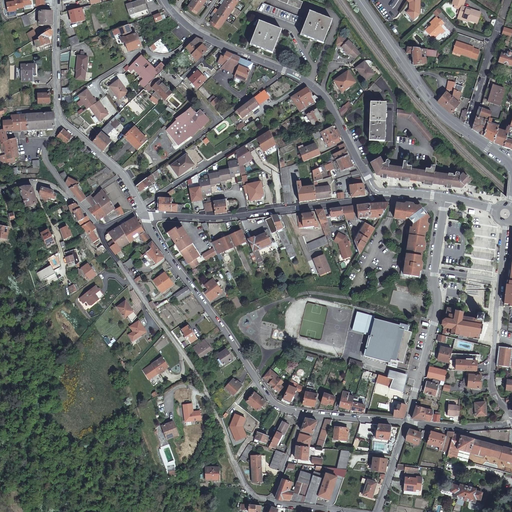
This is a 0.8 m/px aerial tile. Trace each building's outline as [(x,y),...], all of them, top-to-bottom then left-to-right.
[(31,4),(30,0),(9,0),(5,1),(7,13),(16,11),(15,9),(23,7),(23,5),(31,4)] [(147,9),(144,0),(141,0),(139,1),(131,3),(126,5),(129,15),(135,13),(147,9)] [(191,0),(191,1),(187,7),(196,13),(205,0),(191,0)] [(237,0),(224,0),(222,4),(218,10),(213,17),(209,23),(218,29),(237,0)] [(406,0),(409,2),(409,9),(406,12),(410,16),(414,13),(419,14),(419,8),(419,0),(406,0)] [(464,1),(462,0),(453,0),(452,5),(454,5),(459,7),(461,8),(458,17),(470,21),(477,23),(480,13),(462,7),(464,1)] [(301,18),(262,3),(257,8),(299,24),(301,18)] [(84,20),(81,8),(69,11),(72,23),(84,20)] [(52,25),(52,11),(41,11),(39,12),(39,25),(52,25)] [(332,20),(309,11),(309,12),(304,26),(302,31),(300,35),(310,38),(314,40),(323,43),(332,20)] [(162,20),(159,13),(152,15),(155,22),(162,20)] [(31,24),(27,14),(21,16),(25,26),(31,24)] [(440,33),(443,30),(440,26),(444,23),(439,19),(436,17),(430,23),(431,25),(425,31),(433,39),(440,33)] [(281,30),(259,21),(250,44),(272,53),(281,30)] [(132,32),(129,24),(118,28),(121,36),(132,32)] [(121,36),(118,28),(112,30),(115,38),(121,36)] [(511,32),(511,30),(504,28),(502,35),(510,37),(511,32)] [(52,29),(51,29),(38,37),(39,40),(34,41),(36,48),(40,47),(44,45),(49,43),(47,37),(52,36),(52,29)] [(36,36),(33,30),(27,33),(30,39),(36,36)] [(141,47),(136,33),(125,37),(125,36),(123,37),(125,42),(129,52),(141,47)] [(79,43),(76,36),(68,39),(71,46),(79,43)] [(193,46),(199,39),(196,37),(194,39),(190,43),(193,46)] [(348,40),(337,37),(334,45),(341,48),(348,54),(349,53),(355,59),(360,54),(355,48),(355,47),(348,40)] [(193,46),(197,50),(201,45),(203,44),(205,42),(199,39),(193,46)] [(154,43),(160,54),(166,50),(160,40),(154,43)] [(33,44),(32,41),(30,42),(26,45),(24,46),(21,48),(17,50),(19,53),(33,44)] [(211,45),(205,42),(203,44),(201,45),(197,50),(192,54),(197,60),(207,50),(208,49),(208,48),(211,45)] [(474,48),(456,42),(453,51),(461,54),(477,59),(479,51),(473,49),(474,48)] [(193,46),(190,43),(186,47),(189,50),(189,51),(192,54),(197,50),(193,46)] [(426,55),(427,50),(407,47),(407,50),(406,54),(412,54),(413,65),(414,66),(426,64),(426,58),(421,58),(421,55),(426,55)] [(509,49),(507,49),(503,47),(498,63),(511,67),(511,54),(508,53),(509,49)] [(224,64),(226,61),(233,55),(226,52),(224,57),(221,55),(218,62),(224,64)] [(240,57),(233,55),(226,61),(236,65),(240,57)] [(78,64),(77,64),(76,71),(87,72),(88,57),(78,56),(77,62),(78,62),(78,64)] [(155,70),(141,56),(131,65),(132,66),(130,68),(132,70),(134,67),(145,79),(140,83),(144,88),(165,67),(161,64),(155,70)] [(236,65),(226,61),(224,64),(220,68),(233,73),(236,65)] [(373,74),(364,61),(355,67),(365,80),(373,74)] [(37,76),(37,63),(34,63),(34,64),(21,65),(22,80),(33,80),(33,76),(37,76)] [(250,70),(239,65),(234,76),(235,76),(234,80),(234,81),(239,83),(240,82),(241,80),(242,81),(242,79),(246,81),(250,70)] [(206,79),(197,71),(189,79),(197,87),(206,79)] [(356,83),(348,71),(334,80),(338,86),(339,85),(341,87),(339,89),(342,93),(356,83)] [(127,92),(118,79),(109,85),(118,99),(127,92)] [(488,100),(500,104),(504,89),(495,86),(496,81),(490,79),(483,98),(488,100)] [(164,100),(171,92),(159,80),(152,87),(156,92),(152,96),(158,100),(161,97),(164,100)] [(453,91),(454,90),(456,82),(450,80),(447,89),(453,91)] [(381,90),(374,83),(369,89),(376,96),(381,90)] [(308,107),(314,103),(320,100),(315,95),(312,97),(306,88),(291,97),(300,112),(301,111),(308,107)] [(96,102),(87,89),(77,96),(87,109),(89,107),(99,121),(108,114),(99,101),(96,102)] [(269,97),(264,90),(254,98),(235,111),(238,114),(239,113),(242,117),(252,110),(259,105),(269,97)] [(453,91),(452,97),(443,108),(450,114),(451,112),(459,104),(457,102),(461,93),(454,90),(453,91)] [(45,93),(45,91),(41,91),(41,93),(38,93),(38,103),(49,103),(49,93),(45,93)] [(437,102),(443,108),(452,97),(446,92),(439,100),(437,102)] [(208,100),(215,108),(221,103),(215,95),(208,100)] [(488,100),(483,98),(482,104),(488,107),(489,103),(499,106),(500,104),(488,100)] [(349,101),(344,106),(348,110),(352,106),(349,101)] [(386,103),(370,102),(370,110),(370,114),(369,129),(369,133),(369,141),(385,141),(386,103)] [(317,109),(314,103),(308,107),(311,112),(307,115),(303,117),(306,122),(310,120),(313,126),(323,120),(317,110),(317,109)] [(341,116),(348,110),(344,106),(339,110),(341,116)] [(482,136),(488,119),(491,112),(479,107),(472,129),(482,136)] [(196,114),(190,108),(185,113),(176,119),(177,120),(168,128),(171,132),(169,133),(179,145),(191,135),(192,136),(200,128),(201,129),(208,120),(200,110),(196,114)] [(397,117),(399,117),(408,118),(409,111),(399,110),(397,110),(397,117)] [(26,114),(28,130),(46,128),(47,128),(47,130),(53,129),(53,128),(54,128),(53,112),(26,114)] [(13,130),(21,130),(20,114),(13,115),(10,115),(11,120),(13,120),(13,130)] [(433,138),(414,115),(410,119),(429,142),(433,138)] [(119,122),(114,117),(109,122),(113,127),(119,122)] [(506,138),(503,147),(510,149),(511,150),(511,141),(511,142),(510,141),(511,138),(511,134),(511,135),(511,133),(511,118),(510,126),(510,127),(506,138)] [(493,143),(497,131),(497,129),(498,127),(490,125),(492,120),(488,119),(482,136),(493,143)] [(4,121),(5,129),(5,131),(13,130),(13,120),(11,120),(4,121)] [(113,127),(109,122),(103,127),(108,132),(113,127)] [(510,127),(510,126),(508,125),(507,127),(506,127),(505,131),(504,133),(497,131),(493,143),(503,147),(506,138),(510,127)] [(148,140),(134,126),(124,136),(138,149),(148,140)] [(334,131),(332,127),(322,132),(320,129),(312,133),(315,139),(322,135),(329,147),(340,141),(338,138),(339,137),(341,137),(337,129),(334,131)] [(73,137),(63,128),(60,132),(57,136),(67,144),(68,146),(71,143),(69,141),(70,140),(73,143),(76,140),(73,137)] [(241,173),(241,175),(245,174),(243,164),(252,159),(250,155),(251,151),(258,147),(262,147),(264,151),(276,144),(270,130),(239,149),(236,150),(238,161),(241,173)] [(100,131),(98,133),(99,134),(92,142),(102,151),(111,140),(100,131)] [(99,134),(98,133),(97,132),(89,140),(92,142),(99,134)] [(6,141),(3,142),(4,143),(1,144),(2,152),(5,151),(6,154),(3,155),(4,162),(4,163),(2,164),(3,167),(11,164),(15,163),(14,157),(19,157),(16,138),(7,140),(6,140),(6,141)] [(170,138),(165,141),(168,147),(173,144),(170,138)] [(319,152),(315,144),(306,148),(304,145),(298,147),(301,154),(299,155),(300,158),(302,157),(304,162),(311,159),(320,155),(319,152)] [(337,160),(348,155),(345,150),(334,155),(337,160)] [(191,160),(186,154),(171,165),(178,176),(191,167),(188,163),(191,160)] [(348,155),(337,160),(333,162),(334,164),(336,163),(337,162),(340,167),(339,167),(341,171),(342,171),(353,167),(351,161),(348,155)] [(383,164),(380,157),(370,163),(377,175),(382,176),(387,177),(390,178),(392,167),(388,166),(388,164),(389,162),(389,161),(388,160),(387,160),(386,161),(386,163),(383,164)] [(235,174),(241,173),(238,161),(228,163),(229,169),(231,177),(235,176),(235,174)] [(407,162),(403,161),(402,168),(399,168),(397,167),(397,179),(401,179),(409,180),(424,183),(432,184),(443,186),(445,175),(434,173),(435,166),(431,165),(430,169),(429,169),(425,169),(425,172),(411,170),(411,167),(408,166),(407,166),(407,162)] [(377,175),(370,163),(368,164),(375,178),(382,179),(382,176),(377,175)] [(287,167),(286,167),(280,169),(282,184),(282,186),(289,184),(287,167)] [(219,173),(221,183),(221,184),(225,183),(225,182),(225,180),(227,180),(231,179),(231,177),(229,169),(219,171),(219,173)] [(312,171),(314,182),(317,181),(323,179),(320,174),(318,169),(312,171)] [(363,184),(357,171),(351,173),(351,174),(353,178),(354,185),(350,185),(351,197),(365,196),(363,184)] [(209,179),(211,188),(215,187),(214,186),(214,184),(217,183),(221,183),(219,173),(209,175),(209,179)] [(458,173),(457,173),(456,173),(455,174),(455,175),(455,176),(454,176),(453,176),(453,174),(448,174),(448,175),(447,186),(451,187),(461,188),(466,184),(468,185),(471,182),(468,178),(469,177),(467,176),(466,176),(463,173),(460,176),(459,176),(459,174),(459,173),(458,173)] [(154,181),(150,175),(136,186),(140,192),(154,181)] [(70,189),(76,185),(77,184),(77,185),(79,183),(69,177),(68,178),(66,183),(70,189)] [(212,191),(211,188),(209,179),(199,181),(201,192),(206,191),(207,192),(212,191)] [(316,199),(315,188),(314,186),(301,188),(300,181),(297,182),(299,202),(316,199)] [(263,188),(262,182),(243,186),(246,201),(254,200),(254,198),(261,197),(261,196),(261,188),(263,188)] [(86,199),(85,198),(80,191),(76,185),(70,189),(81,202),(86,199)] [(32,186),(24,186),(20,187),(26,206),(37,203),(32,186)] [(330,186),(315,188),(316,199),(331,196),(330,186)] [(53,191),(41,187),(39,194),(41,200),(45,202),(47,196),(54,199),(56,194),(53,191)] [(264,195),(263,188),(261,188),(261,196),(261,197),(254,198),(254,200),(254,201),(261,199),(262,199),(263,198),(264,197),(264,195)] [(81,202),(88,210),(98,203),(106,215),(108,213),(109,214),(113,211),(112,210),(114,209),(101,190),(93,198),(90,194),(85,198),(86,199),(81,202)] [(204,205),(205,211),(214,210),(215,212),(215,214),(227,213),(227,212),(225,201),(214,202),(213,202),(212,202),(206,204),(204,204),(204,205)] [(74,210),(79,208),(74,203),(68,205),(71,213),(74,211),(74,210)] [(98,221),(106,215),(98,203),(88,210),(98,221)] [(388,206),(388,203),(369,204),(369,216),(370,218),(381,216),(388,206)] [(412,203),(406,203),(406,204),(396,203),(393,218),(401,219),(401,218),(405,219),(405,217),(409,218),(415,213),(416,207),(412,203)] [(366,217),(365,204),(356,205),(358,218),(366,217)] [(353,206),(342,207),(343,214),(344,214),(346,220),(354,219),(353,206)] [(124,214),(120,207),(118,208),(114,210),(118,217),(124,214)] [(343,214),(342,207),(329,209),(330,216),(343,215),(343,214)] [(427,213),(422,207),(415,213),(409,218),(413,223),(418,220),(427,213)] [(84,219),(84,218),(79,208),(74,210),(74,211),(78,221),(84,219)] [(322,210),(315,210),(320,224),(326,221),(322,210)] [(313,213),(313,211),(301,212),(301,215),(297,215),(299,228),(314,226),(315,229),(317,229),(317,227),(318,227),(317,222),(314,222),(313,213)] [(281,239),(282,242),(284,247),(287,253),(293,250),(290,244),(283,229),(281,225),(284,224),(280,215),(271,216),(271,218),(278,232),(281,239)] [(82,226),(89,222),(86,216),(84,218),(84,219),(78,221),(82,226)] [(135,217),(120,226),(129,242),(133,240),(139,236),(144,242),(145,241),(149,238),(144,231),(135,217)] [(278,232),(271,218),(265,220),(271,235),(278,232)] [(425,221),(418,220),(413,223),(412,227),(411,231),(409,231),(408,239),(410,239),(409,244),(411,244),(411,246),(407,245),(407,246),(407,247),(409,247),(408,251),(406,251),(405,260),(407,260),(406,264),(408,264),(407,266),(404,266),(404,268),(401,270),(400,276),(401,278),(418,281),(420,279),(422,269),(421,269),(422,262),(420,262),(422,250),(424,250),(425,243),(423,243),(425,231),(427,231),(428,225),(425,221)] [(89,222),(82,226),(88,234),(93,230),(96,228),(89,222)] [(327,223),(321,225),(325,235),(331,233),(327,223)] [(374,228),(372,227),(365,223),(354,241),(359,254),(374,228)] [(9,227),(0,225),(0,237),(6,239),(9,227)] [(69,226),(60,230),(65,241),(74,237),(69,226)] [(113,240),(115,243),(117,243),(120,248),(122,247),(129,242),(120,226),(109,233),(113,240)] [(192,243),(182,227),(179,228),(176,230),(175,228),(169,232),(174,240),(173,241),(178,249),(179,248),(185,256),(188,262),(192,268),(198,264),(195,258),(199,256),(195,250),(191,244),(192,243)] [(227,228),(229,235),(234,247),(235,246),(246,241),(241,230),(234,233),(230,227),(227,228)] [(51,235),(48,229),(41,233),(48,247),(55,243),(52,238),(51,235)] [(95,233),(93,230),(88,234),(93,243),(98,239),(95,233)] [(249,244),(253,253),(255,258),(257,263),(258,264),(262,262),(262,260),(261,256),(257,249),(259,248),(270,243),(266,233),(255,237),(254,236),(247,239),(248,240),(249,244)] [(338,233),(334,241),(338,243),(341,254),(343,253),(345,258),(350,257),(351,255),(348,246),(347,245),(346,242),(347,242),(346,237),(338,233)] [(234,247),(229,235),(225,237),(222,238),(211,243),(213,248),(215,251),(216,254),(234,247)] [(144,242),(139,236),(133,240),(137,243),(141,245),(144,242)] [(328,243),(326,240),(325,236),(306,244),(309,251),(328,243)] [(164,257),(152,241),(148,244),(151,248),(147,252),(151,257),(156,264),(164,257)] [(120,248),(117,243),(115,243),(114,244),(110,246),(110,248),(115,254),(121,250),(120,248)] [(215,251),(213,248),(202,255),(206,261),(216,254),(215,251)] [(131,257),(135,262),(145,253),(141,249),(131,257)] [(482,252),(481,258),(492,260),(494,251),(481,249),(481,252),(482,252)] [(74,261),(72,255),(65,257),(67,263),(74,261)] [(330,270),(324,255),(313,259),(317,268),(319,267),(322,274),(330,270)] [(127,268),(135,262),(131,257),(127,260),(123,263),(127,268)] [(90,267),(87,263),(80,269),(79,267),(76,269),(80,275),(82,274),(84,277),(87,276),(90,280),(96,275),(93,270),(90,267)] [(511,264),(510,264),(508,281),(505,281),(503,306),(511,307),(511,264)] [(168,281),(163,273),(153,280),(162,292),(173,284),(170,280),(168,281)] [(222,291),(213,279),(205,285),(208,290),(205,293),(210,300),(222,291)] [(96,285),(79,298),(83,303),(86,301),(89,305),(91,305),(103,295),(96,285)] [(191,292),(186,286),(175,294),(179,300),(191,292)] [(126,304),(125,301),(117,306),(125,317),(127,315),(130,314),(134,320),(136,317),(133,311),(132,312),(130,309),(131,308),(128,303),(126,304)] [(451,308),(447,308),(446,315),(448,315),(448,317),(447,317),(447,318),(448,318),(448,319),(446,318),(445,317),(444,318),(445,319),(442,320),(441,320),(441,321),(442,322),(441,325),(440,325),(440,327),(442,326),(443,326),(443,328),(442,333),(448,334),(449,329),(451,329),(450,334),(458,336),(458,338),(463,339),(463,338),(469,339),(469,337),(478,339),(479,334),(480,334),(482,325),(481,324),(482,321),(483,315),(484,315),(483,314),(482,313),(482,314),(479,313),(478,312),(477,313),(477,315),(476,319),(474,318),(474,317),(473,317),(473,318),(469,317),(467,316),(467,317),(465,317),(462,316),(463,312),(456,310),(456,309),(451,308)] [(399,325),(374,319),(365,356),(392,363),(395,364),(396,361),(403,362),(411,332),(404,330),(405,326),(399,325)] [(139,324),(137,321),(130,326),(133,331),(129,334),(133,340),(146,332),(144,329),(144,328),(141,323),(139,324)] [(197,339),(188,325),(182,329),(184,333),(184,334),(187,339),(188,338),(191,342),(197,339)] [(446,336),(438,334),(437,340),(444,342),(446,336)] [(211,350),(204,340),(194,346),(200,356),(211,350)] [(437,360),(449,363),(451,354),(452,350),(441,347),(437,360)] [(502,347),(499,347),(496,365),(510,367),(510,369),(511,369),(511,360),(511,361),(511,351),(511,348),(505,347),(502,347)] [(232,359),(226,349),(217,354),(224,365),(232,359)] [(451,354),(449,363),(448,370),(467,371),(476,371),(477,360),(479,360),(480,355),(451,354)] [(168,367),(161,357),(152,364),(143,369),(149,379),(158,373),(168,367)] [(362,364),(349,360),(348,364),(349,365),(360,368),(362,364)] [(446,371),(429,367),(427,376),(444,380),(446,371)] [(283,382),(278,378),(279,376),(270,369),(264,375),(267,378),(266,379),(269,383),(268,383),(278,392),(282,387),(280,385),(283,382)] [(388,377),(393,379),(390,386),(390,388),(401,392),(406,375),(390,371),(388,377)] [(481,372),(476,371),(467,371),(466,375),(469,375),(468,380),(464,379),(464,384),(467,384),(467,387),(480,389),(480,385),(481,377),(481,372)] [(378,374),(376,382),(390,386),(393,379),(388,377),(378,374)] [(236,381),(233,378),(225,387),(233,394),(242,384),(237,380),(236,381)] [(297,384),(290,380),(287,385),(289,386),(284,397),(291,400),(296,388),(296,387),(297,384)] [(438,385),(427,381),(423,392),(435,396),(438,385)] [(445,384),(443,391),(450,393),(452,386),(445,384)] [(314,388),(307,386),(302,404),(314,407),(317,394),(313,393),(314,388)] [(339,407),(351,409),(353,396),(348,395),(349,393),(340,390),(338,395),(338,397),(341,398),(339,407)] [(265,401),(254,392),(247,401),(258,410),(265,401)] [(335,397),(324,393),(321,403),(326,405),(327,403),(332,404),(335,397)] [(353,396),(351,409),(364,411),(365,405),(363,405),(363,403),(358,402),(359,397),(357,396),(357,395),(356,395),(355,397),(353,396)] [(483,405),(483,402),(475,403),(475,416),(485,415),(485,410),(486,410),(486,405),(483,405)] [(183,405),(185,423),(201,421),(200,411),(193,412),(192,403),(183,405)] [(407,405),(401,404),(401,405),(398,404),(396,411),(395,410),(393,417),(403,418),(407,405)] [(456,405),(448,404),(447,415),(455,416),(456,415),(459,416),(460,406),(457,405),(456,405)] [(424,409),(416,406),(412,418),(422,419),(439,422),(440,413),(435,412),(434,415),(432,414),(433,411),(424,409)] [(316,421),(306,418),(300,431),(311,433),(316,421)] [(332,420),(325,419),(316,448),(322,448),(332,420)] [(289,424),(282,421),(269,446),(274,448),(279,439),(282,434),(283,435),(289,424)] [(178,434),(173,422),(162,426),(165,434),(167,439),(178,434)] [(290,425),(289,424),(283,435),(282,434),(279,439),(282,441),(290,425)] [(389,439),(390,426),(377,424),(375,438),(389,439)] [(348,428),(334,427),(333,439),(347,440),(348,428)] [(420,436),(428,437),(430,431),(422,430),(421,433),(409,429),(406,440),(418,444),(420,436)] [(448,452),(452,438),(447,436),(430,431),(428,437),(427,443),(439,447),(439,449),(444,451),(448,452)] [(268,436),(257,432),(253,442),(254,442),(256,443),(258,440),(266,443),(268,436)] [(299,433),(295,446),(309,447),(311,437),(299,433)] [(454,434),(452,438),(448,452),(448,455),(447,456),(456,458),(459,450),(470,453),(485,457),(486,455),(490,456),(490,455),(499,458),(500,459),(511,462),(511,461),(511,449),(503,447),(454,434)] [(251,447),(248,445),(240,458),(244,461),(246,458),(245,457),(251,447)] [(307,460),(309,447),(295,446),(294,445),(290,458),(307,460)] [(283,452),(276,450),(270,467),(276,469),(283,452)] [(349,451),(341,450),(340,454),(336,468),(345,470),(349,451)] [(470,453),(459,450),(456,458),(467,462),(470,453)] [(262,481),(260,455),(251,456),(252,482),(262,481)] [(390,460),(373,457),(372,464),(371,469),(371,470),(386,472),(390,460)] [(419,467),(405,465),(404,470),(404,479),(405,479),(404,490),(419,491),(420,484),(422,484),(422,483),(422,478),(422,477),(420,477),(421,475),(418,475),(419,467)] [(219,467),(206,467),(206,480),(218,480),(219,467)] [(301,471),(293,492),(291,499),(290,501),(303,503),(312,475),(313,475),(301,471)] [(323,479),(323,480),(334,484),(337,477),(325,473),(324,475),(323,479)] [(323,479),(312,475),(303,503),(315,504),(318,496),(323,480),(323,479)] [(282,498),(291,499),(293,492),(289,490),(292,482),(282,479),(277,491),(275,498),(281,501),(282,498)] [(376,482),(367,479),(366,484),(362,494),(371,497),(376,482)] [(323,480),(318,496),(329,499),(334,484),(323,480)] [(476,489),(460,484),(459,486),(452,484),(450,492),(455,493),(454,497),(475,503),(475,502),(476,499),(480,500),(482,493),(475,491),(476,489)]
